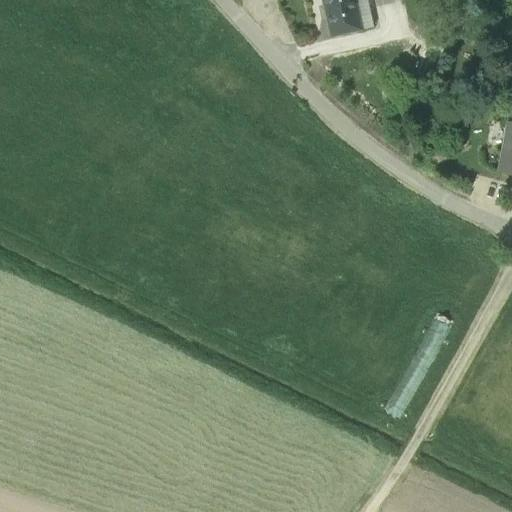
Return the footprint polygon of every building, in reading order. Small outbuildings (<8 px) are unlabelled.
[(323,0),(331,36),(362,29),(355,0),(323,0)] [(368,0),(355,0),(362,29),(374,26),(368,0)] [(511,121),(510,122),(509,123),(511,123),(502,171),(501,170),(500,172),(511,173),(511,121)] [(511,123),(509,123),(501,170),(502,171),(511,123)] [(435,145),(426,161),(441,169),(451,154),(435,145)]
